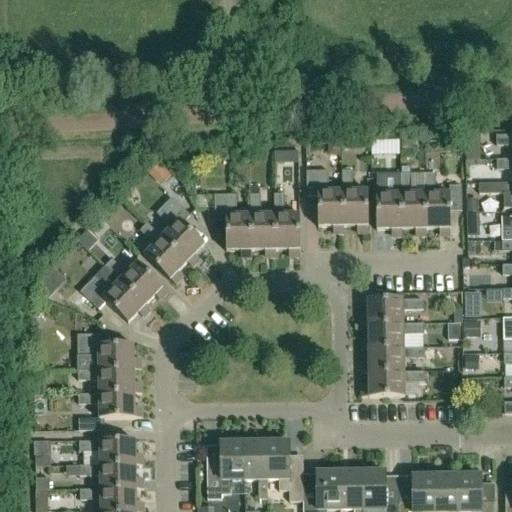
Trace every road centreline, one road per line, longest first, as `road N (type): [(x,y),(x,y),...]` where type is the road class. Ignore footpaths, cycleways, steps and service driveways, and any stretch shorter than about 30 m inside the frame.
road 1 (residential): [(170,418),(171,351),(226,285),(339,281)]
road 2 (residential): [(335,414),(170,418)]
road 3 (residential): [(335,414),(335,435),(464,433)]
road 4 (residential): [(335,414),(339,281)]
road 5 (residential): [(339,281),(341,264),(446,262)]
